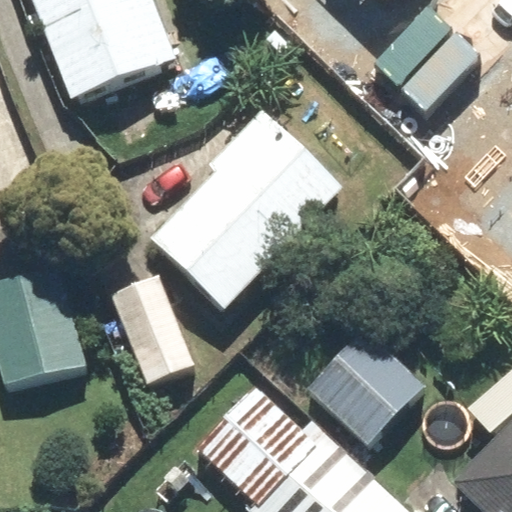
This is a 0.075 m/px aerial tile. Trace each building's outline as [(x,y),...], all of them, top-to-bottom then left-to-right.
[(128,0),(20,0),(65,118),(171,78),(143,4),(132,8),(128,0)] [(223,321),(341,198),(268,129),(150,251),(223,321)] [(154,290),(106,309),(143,400),(191,380),(154,290)] [(365,339),(306,399),(364,454),(423,394),(365,339)] [(511,390),(503,382),(449,436),(471,458),(511,416),(511,390)] [(389,511),(308,433),(298,444),(252,399),(192,460),(238,505),(231,511),(389,511)] [(511,511),(511,433),(446,501),(457,511),(511,511)]
